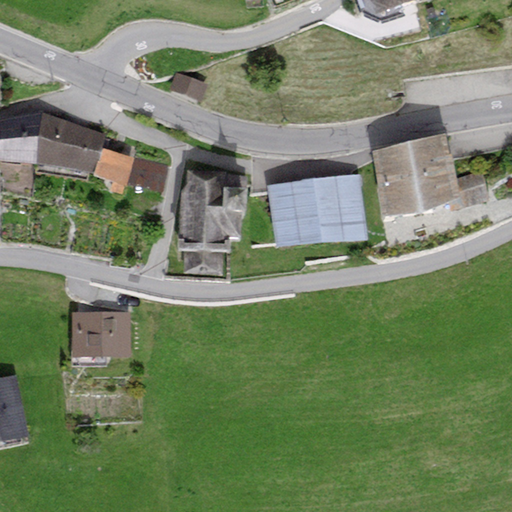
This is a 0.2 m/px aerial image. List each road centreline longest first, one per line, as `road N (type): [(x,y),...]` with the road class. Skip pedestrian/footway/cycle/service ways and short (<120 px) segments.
road 1 (residential): [(0,259),(195,292),(244,291),(413,270),(511,233)]
road 2 (tertiary): [(511,110),(301,142),(257,138),(92,80)]
road 3 (residential): [(332,0),(234,41),(135,36),(92,80)]
